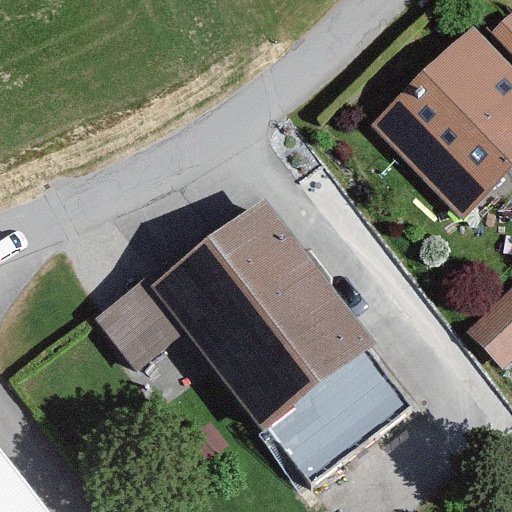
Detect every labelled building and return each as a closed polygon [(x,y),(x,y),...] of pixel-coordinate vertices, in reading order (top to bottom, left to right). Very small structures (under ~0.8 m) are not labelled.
[(511,13),(494,26),(511,52),(511,13)] [(511,179),(511,83),(470,40),(381,125),(472,218),(511,179)] [(375,352),(268,211),(171,285),(278,425),(375,352)] [(141,282),(97,318),(139,370),(183,334),(141,282)] [(511,302),(478,337),(511,370),(511,302)] [(28,511),(0,473),(0,511),(28,511)]
